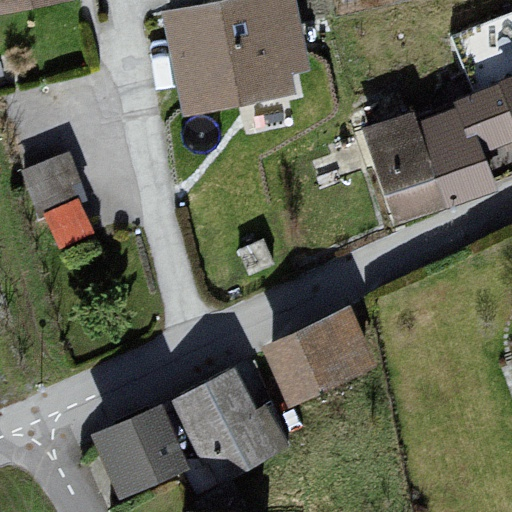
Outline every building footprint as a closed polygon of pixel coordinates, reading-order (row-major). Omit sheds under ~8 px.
[(0,0),(0,12),(66,0),(0,0)] [(287,0),(202,0),(151,9),(169,125),(289,102),(285,70),(303,70),(287,0)] [(511,79),(460,101),(463,108),(481,152),(511,138),(511,79)] [(481,152),(463,108),(416,125),(412,115),(366,128),(398,221),(495,191),(481,152)] [(47,234),(96,219),(72,140),(23,156),(47,234)] [(342,305),(252,347),(276,407),(365,370),(342,305)] [(511,307),(489,313),(511,367),(511,307)] [(227,368),(164,403),(195,463),(234,482),(284,455),(227,368)] [(150,410),(79,439),(103,502),(177,472),(150,410)]
